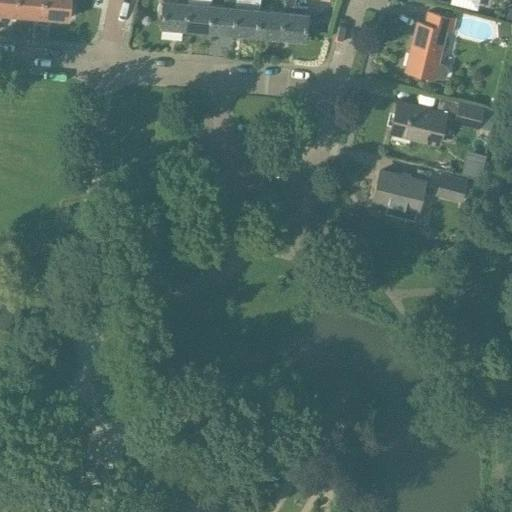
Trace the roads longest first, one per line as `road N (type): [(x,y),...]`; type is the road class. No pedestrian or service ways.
road 1 (residential): [(334,88),(102,67)]
road 2 (residential): [(293,246),(334,88)]
